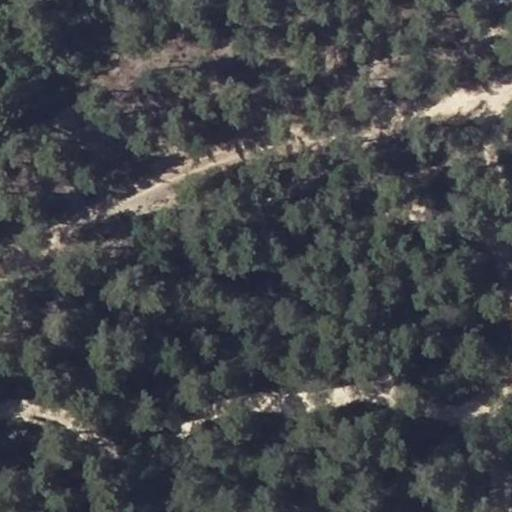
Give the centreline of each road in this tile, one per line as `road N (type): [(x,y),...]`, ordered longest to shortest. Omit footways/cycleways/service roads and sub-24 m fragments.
road 1 (track): [(0,257),(136,190),(318,126),(476,90),(511,71)]
road 2 (track): [(511,433),(499,401),(501,283),(476,90)]
